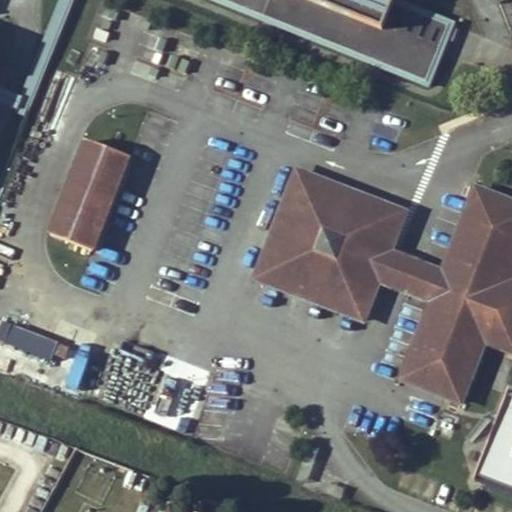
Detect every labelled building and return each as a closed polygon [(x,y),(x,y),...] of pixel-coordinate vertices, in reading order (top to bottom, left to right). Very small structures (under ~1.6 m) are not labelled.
[(0,116),(24,127),(75,0),(61,0),(18,109),(0,101),(0,116)] [(396,0),(212,0),(267,22),(275,0),(276,0),(286,4),(278,25),(431,85),(445,48),(387,25),(396,2),(396,0)] [(286,4),(276,0),(275,0),(267,22),(278,25),(286,4)] [(131,159),(89,142),(51,235),(94,252),(106,222),(100,219),(114,184),(121,186),(131,159)] [(359,259),(385,268),(380,282),(392,286),(406,292),(416,269),(442,279),(445,273),(403,256),(392,251),(406,214),(298,171),(256,279),(364,322),(374,297),(273,257),(296,202),(369,232),(359,259)] [(114,184),(100,219),(106,222),(121,186),(114,184)] [(511,202),(478,189),(445,273),(442,279),(416,269),(406,292),(433,303),(403,378),(461,401),(485,341),(511,351),(511,284),(508,283),(511,271),(511,202)] [(296,202),(273,257),(374,297),(380,282),(385,268),(359,259),(369,232),(296,202)] [(50,360),(57,342),(10,324),(3,342),(50,360)] [(511,395),(508,394),(475,476),(511,490),(511,395)]
